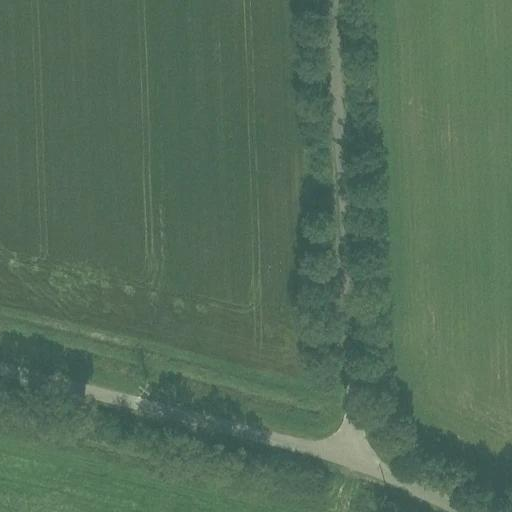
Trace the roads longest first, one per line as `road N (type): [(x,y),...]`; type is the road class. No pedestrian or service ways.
road 1 (residential): [(345,463),(352,319),(338,0)]
road 2 (residential): [(0,372),(345,463)]
road 3 (residential): [(345,463),(468,511)]
